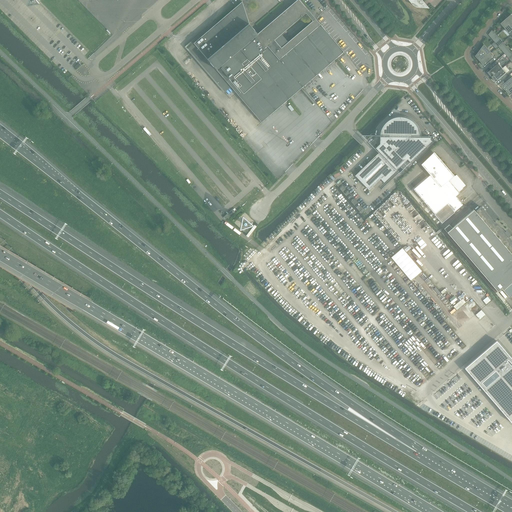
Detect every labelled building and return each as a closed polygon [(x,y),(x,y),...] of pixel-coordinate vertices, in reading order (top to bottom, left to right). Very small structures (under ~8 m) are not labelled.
[(197,40),(187,49),(192,55),(200,64),(204,69),(224,91),(230,86),(261,123),(302,87),(304,90),(304,89),(313,81),(312,79),(344,52),(317,20),(315,19),(308,25),(288,42),(281,35),(301,18),(309,11),(299,0),(297,0),(291,5),(257,34),(249,25),(242,2),(235,8),(234,8),(218,23),(211,29),(209,32),(205,31),(203,38),(198,36),(197,40)] [(505,28),(511,22),(511,15),(511,14),(501,24),(505,28)] [(481,62),(491,53),(484,45),(476,56),(481,62)] [(485,67),(495,57),(491,53),(481,62),(485,67)] [(493,77),(503,68),(499,63),(489,72),(493,77)] [(496,82),(507,73),(503,68),(493,77),(494,78),(493,79),(496,82)] [(507,90),(511,85),(511,77),(502,85),(507,90)] [(410,163),(432,142),(430,140),(430,138),(420,137),(420,135),(419,132),(418,129),(417,127),(415,124),(413,122),(411,121),(409,119),(406,118),(403,117),(400,117),(397,117),(395,118),(392,119),(390,120),(387,121),(385,123),(383,125),(382,128),(381,130),(380,133),(379,136),(379,137),(385,138),(385,139),(384,139),(383,146),(377,152),(378,151),(379,152),(355,176),(369,190),(380,179),(384,183),(407,160),(410,163)] [(460,193),(449,180),(453,177),(454,176),(434,152),(421,165),(423,166),(430,175),(413,189),(435,214),(434,215),(442,223),(454,212),(463,205),(455,197),(460,193)] [(511,241),(495,222),(494,223),(481,207),(476,211),(476,212),(474,210),(452,228),(449,225),(444,229),(497,292),(501,288),(503,290),(511,282),(511,241)] [(233,209),(224,217),(226,219),(235,212),(233,209)] [(422,271),(402,248),(391,257),(411,280),(422,271)] [(511,294),(511,282),(503,290),(508,297),(511,294)] [(511,359),(496,341),(464,368),(511,423),(511,422),(511,359)]
